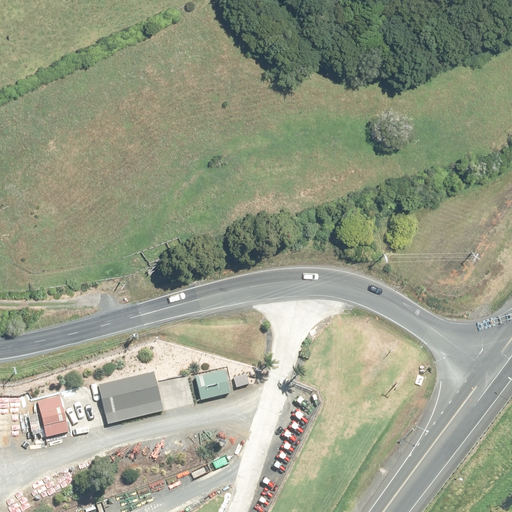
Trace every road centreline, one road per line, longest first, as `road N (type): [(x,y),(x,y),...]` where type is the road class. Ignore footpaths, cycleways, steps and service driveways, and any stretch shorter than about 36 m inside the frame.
road 1 (tertiary): [(492,369),(376,300),(302,283),(0,348)]
road 2 (trunk): [(384,511),(492,369)]
